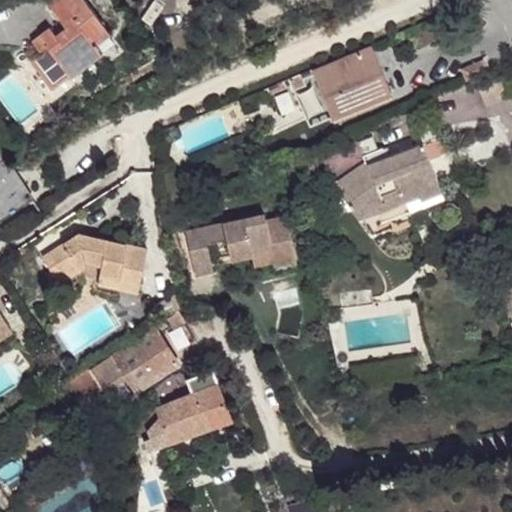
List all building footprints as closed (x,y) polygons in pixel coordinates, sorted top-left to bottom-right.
[(47,42),(39,48),(41,50),(47,45),(67,72),(69,75),(100,52),(94,44),(109,33),(83,0),(44,0),(66,27),(56,35),(49,27),(41,33),(47,42)] [(33,40),(39,48),(47,42),(41,33),(33,40)] [(41,50),(30,58),(50,84),(67,72),(47,45),(41,50)] [(372,47),(313,71),(314,75),(332,117),(391,93),(372,47)] [(471,65),(475,75),(491,70),(486,59),(471,65)] [(505,69),(478,82),(487,105),(511,95),(511,60),(504,65),(505,69)] [(314,75),(313,71),(289,80),(293,91),(306,86),(303,80),(314,75)] [(285,82),(267,90),(270,96),(287,88),(285,82)] [(372,136),(352,144),(355,150),(326,164),(334,181),(370,234),(389,227),(386,220),(443,199),(423,144),(390,156),(386,146),(377,150),(372,136)] [(0,220),(14,211),(9,204),(28,192),(10,165),(4,169),(0,163),(0,220)] [(177,171),(164,173),(171,204),(202,190),(190,165),(177,171)] [(28,192),(9,204),(14,211),(33,198),(28,192)] [(332,199),(307,208),(313,225),(338,216),(332,199)] [(227,239),(229,252),(250,247),(252,256),(271,252),(273,262),(274,265),(296,261),(286,216),(265,220),(264,214),(185,231),(195,276),(213,272),(207,244),(227,239)] [(43,257),(57,279),(84,261),(87,261),(102,264),(100,273),(140,282),(147,247),(79,233),(43,257)] [(250,247),(229,252),(231,260),(252,256),(250,247)] [(271,252),(252,256),(254,266),(273,262),(271,252)] [(511,253),(489,261),(494,277),(511,270),(511,253)] [(84,261),(57,279),(60,284),(86,268),(87,261),(84,261)] [(100,273),(98,283),(138,292),(140,282),(100,273)] [(155,304),(163,317),(179,307),(175,294),(171,297),(170,294),(155,304)] [(180,311),(168,318),(172,327),(185,320),(180,311)] [(0,338),(12,330),(0,312),(0,338)] [(37,397),(3,421),(13,435),(19,443),(30,435),(26,429),(47,414),(51,419),(123,371),(136,391),(178,363),(155,328),(89,371),(89,369),(40,401),(37,397)] [(184,379),(181,369),(173,374),(177,385),(171,387),(175,401),(156,407),(159,415),(169,442),(233,419),(214,368),(184,379)] [(133,424),(148,449),(169,442),(159,415),(133,424)] [(3,421),(0,423),(0,439),(2,443),(13,435),(3,421)]
